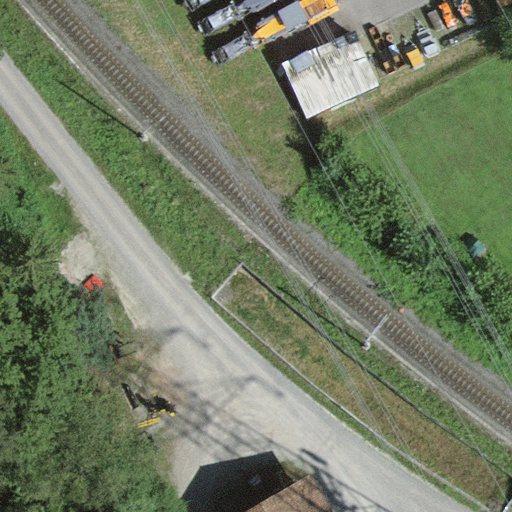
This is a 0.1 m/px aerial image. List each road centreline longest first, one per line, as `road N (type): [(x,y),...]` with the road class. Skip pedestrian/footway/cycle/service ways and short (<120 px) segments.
road 1 (track): [(0,76),(139,251),(235,351)]
road 2 (track): [(431,511),(235,351)]
